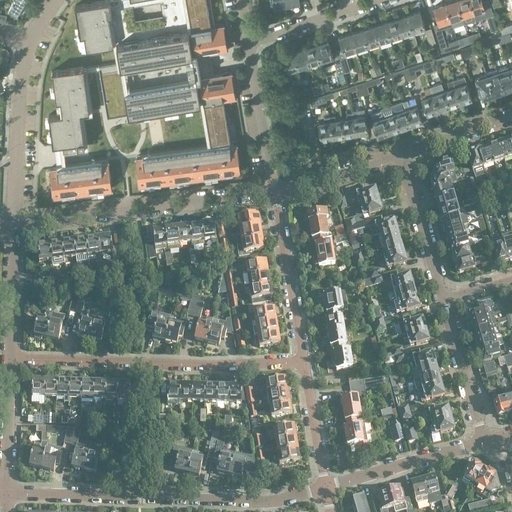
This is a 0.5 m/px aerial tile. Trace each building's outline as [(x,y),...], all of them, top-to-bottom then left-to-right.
[(14,0),(13,2),(13,1),(11,3),(12,4),(8,10),(17,15),(19,12),(21,14),(25,7),(23,6),(26,0),(14,0)] [(80,35),(84,34),(86,49),(113,44),(116,63),(98,66),(99,69),(107,117),(201,102),(201,101),(203,101),(211,144),(230,141),(223,98),(236,96),(232,72),(214,75),(210,51),(227,48),(224,24),(215,26),(210,0),(106,0),(75,5),(75,6),(76,14),(79,13),(80,19),(77,19),(79,28),(81,27),(82,33),(80,34),(80,35)] [(456,0),(453,0),(445,3),(453,25),(453,27),(464,23),(456,0)] [(456,0),(464,23),(475,20),(475,19),(469,0),(456,0)] [(481,0),(469,0),(475,19),(475,20),(487,16),(493,14),(488,0),(484,0),(482,1),(481,0)] [(439,23),(433,25),(436,33),(442,31),(441,28),(453,25),(445,3),(434,6),(439,23)] [(408,15),(413,32),(425,28),(420,11),(408,15)] [(493,14),(487,16),(492,31),(498,29),(493,14)] [(408,15),(396,18),(402,35),(413,32),(408,15)] [(391,39),(402,35),(396,18),(385,22),(391,39)] [(385,22),(374,26),(379,43),(391,39),(385,22)] [(511,23),(500,28),(502,34),(508,32),(511,31),(511,23)] [(368,46),(379,43),(374,26),(362,29),(368,46)] [(436,45),(431,28),(425,30),(430,47),(436,45)] [(362,29),(351,33),(356,50),(368,46),(362,29)] [(442,31),(436,33),(441,48),(447,46),(446,43),(442,31)] [(502,34),(498,35),(500,42),(510,38),(508,32),(502,34)] [(339,37),(343,48),(337,50),(345,73),(351,71),(345,54),(356,50),(351,33),(339,37)] [(489,45),(500,42),(498,35),(487,39),(489,45)] [(481,48),(489,45),(487,39),(479,41),(481,48)] [(337,50),(331,52),(328,40),(327,41),(325,40),(321,42),(320,43),(316,44),(321,61),(323,66),(334,63),(338,75),(345,73),(337,50)] [(321,61),(316,44),(305,48),(310,65),(321,61)] [(461,50),(465,60),(471,57),(470,55),(477,52),(474,45),(461,50)] [(310,65),(305,48),(293,52),(298,68),(300,73),(312,70),(310,65)] [(298,68),(293,52),(283,55),(282,55),(287,72),(298,68)] [(423,68),(422,63),(407,68),(411,79),(416,77),(414,71),(423,68)] [(89,111),(84,72),(84,68),(84,66),(52,71),(52,72),(55,72),(56,77),(53,78),(54,86),(57,86),(58,92),(55,92),(56,101),(60,100),(62,113),(49,115),(49,116),(52,116),(52,122),(50,122),(51,130),(53,130),(54,136),(51,136),(53,145),(57,144),(60,166),(66,166),(64,148),(85,146),(81,112),(89,111)] [(407,68),(393,73),(394,77),(397,84),(411,79),(407,68)] [(498,72),(505,91),(506,90),(506,91),(507,92),(511,91),(511,89),(511,88),(511,76),(509,68),(498,72)] [(494,94),(487,75),(486,72),(480,74),(481,75),(475,77),(483,98),(488,96),(488,97),(489,98),(493,97),(493,96),(493,95),(494,94)] [(505,91),(498,72),(487,75),(494,94),(498,93),(499,93),(500,94),(503,93),(504,92),(504,91),(505,91)] [(453,80),(461,103),(472,99),(464,76),(453,80)] [(372,85),(370,80),(360,83),(363,95),(369,93),(367,86),(372,85)] [(444,91),(449,107),(461,103),(453,80),(447,82),(449,89),(444,91)] [(360,83),(347,87),(348,92),(355,90),(357,96),(363,95),(360,83)] [(438,110),(433,94),(430,87),(424,89),(426,93),(420,95),(427,114),(438,110)] [(306,98),(304,91),(294,93),(295,100),(306,98)] [(449,107),(444,91),(433,94),(438,110),(449,107)] [(326,100),(324,95),(313,99),(315,105),(326,101),(326,100)] [(403,102),(406,109),(411,125),(423,121),(416,103),(410,105),(408,100),(403,102)] [(411,125),(406,109),(395,113),(400,129),(411,125)] [(371,114),(372,121),(377,137),(389,133),(385,120),(382,114),(381,110),(371,114)] [(352,112),(354,120),(356,133),(368,131),(365,115),(359,116),(358,111),(352,112)] [(349,117),(342,119),(344,135),(356,133),(354,120),(352,112),(348,112),(349,117)] [(400,129),(395,113),(388,115),(387,112),(382,114),(385,120),(389,133),(400,129)] [(335,116),(329,117),(333,137),(344,135),(342,119),(335,120),(335,116)] [(324,118),(324,120),(325,122),(318,123),(321,139),(333,137),(329,117),(324,118)] [(502,143),(498,144),(504,161),(511,158),(511,151),(508,141),(507,141),(506,140),(503,141),(502,143)] [(237,144),(136,157),(139,185),(240,172),(237,144)] [(489,148),(488,148),(493,165),(504,161),(498,144),(493,146),(492,145),(489,146),(489,148)] [(482,150),(478,151),(483,168),(493,165),(488,148),(487,148),(485,147),(482,148),(482,150)] [(487,180),(486,174),(485,174),(483,168),(478,151),(478,150),(472,152),(471,151),(468,152),(468,154),(466,154),(472,172),(479,170),(481,174),(483,181),(487,180)] [(108,160),(66,166),(60,166),(50,168),(54,196),(112,188),(108,160)] [(431,179),(449,175),(454,173),(452,166),(459,164),(458,160),(441,164),(441,166),(437,167),(438,169),(434,170),(435,172),(433,173),(434,178),(431,179)] [(434,190),(451,186),(451,185),(449,175),(431,179),(431,180),(430,181),(431,184),(432,185),(434,189),(434,190)] [(469,190),(476,188),(472,178),(465,180),(469,190)] [(451,186),(434,190),(435,194),(434,196),(435,199),(436,199),(437,200),(453,195),(451,186)] [(502,191),(506,201),(511,199),(511,193),(510,188),(502,191)] [(356,195),(359,206),(378,200),(378,199),(379,198),(378,194),(376,194),(375,189),(363,193),(363,192),(362,192),(362,193),(356,195)] [(499,189),(492,192),(496,203),(503,201),(499,189)] [(453,195),(437,200),(438,205),(437,206),(438,209),(439,210),(439,211),(456,206),(453,195)] [(495,204),(492,195),(486,197),(489,206),(495,204)] [(338,200),(341,209),(347,208),(344,198),(338,200)] [(363,223),(361,217),(362,217),(363,217),(367,215),(367,216),(368,216),(368,215),(381,211),(380,206),(381,205),(380,201),(378,201),(378,200),(359,206),(354,207),(357,218),(345,222),(346,228),(358,224),(363,223)] [(503,204),(492,207),(494,214),(505,210),(503,204)] [(456,206),(439,211),(441,216),(440,217),(441,220),(442,220),(442,221),(459,216),(456,206)] [(492,207),(482,211),(484,218),(494,214),(492,207)] [(239,230),(258,227),(260,227),(258,215),(237,218),(239,230)] [(459,216),(442,221),(444,227),(443,228),(444,231),(445,231),(462,227),(459,216)] [(324,238),(324,240),(332,239),(331,237),(328,237),(326,227),(329,226),(328,218),(309,221),(312,240),(324,238)] [(375,226),(378,237),(397,231),(397,230),(398,229),(397,225),(395,225),(394,220),(382,224),(382,223),(380,223),(381,224),(375,226)] [(214,222),(201,224),(203,239),(204,239),(211,239),(211,240),(212,244),(217,243),(217,239),(216,239),(214,222)] [(191,241),(192,241),(198,240),(199,242),(204,241),(204,239),(203,239),(201,224),(189,226),(191,241)] [(360,231),(358,224),(346,228),(351,244),(357,243),(354,232),(360,231)] [(189,226),(177,227),(179,243),(180,243),(186,242),(187,243),(192,243),(192,241),(191,241),(189,226)] [(348,244),(342,226),(334,229),(336,238),(334,239),(335,242),(333,242),(333,244),(335,244),(336,246),(343,243),(344,246),(348,244)] [(180,244),(180,243),(179,243),(177,227),(165,229),(167,244),(174,243),(174,245),(180,244)] [(258,227),(239,230),(241,243),(260,240),(258,227)] [(462,227),(445,231),(447,237),(446,238),(447,241),(448,241),(449,242),(466,238),(462,227)] [(156,258),(155,251),(168,249),(167,246),(168,246),(167,244),(165,229),(152,231),(154,243),(147,243),(149,259),(156,258)] [(378,237),(381,247),(400,242),(399,237),(400,236),(399,232),(397,232),(397,231),(378,237)] [(503,244),(508,262),(508,261),(508,260),(509,260),(510,261),(511,260),(511,236),(511,233),(501,236),(500,236),(501,239),(503,244)] [(110,236),(98,238),(100,253),(107,252),(107,254),(112,253),(113,264),(120,263),(118,247),(112,248),(110,236)] [(96,263),(98,263),(101,262),(100,255),(101,255),(100,253),(98,238),(86,239),(88,255),(88,254),(95,254),(96,263)] [(466,238),(449,242),(450,248),(449,249),(450,252),(451,252),(452,253),(468,248),(466,238)] [(86,239),(74,241),(76,256),(83,255),(83,257),(88,256),(88,254),(88,255),(86,239)] [(262,239),(260,240),(241,243),(236,243),(239,259),(250,257),(249,253),(264,251),(262,239)] [(332,242),(332,239),(324,240),(325,243),(315,245),(319,268),(335,265),(331,242),(332,242)] [(49,241),(49,244),(51,259),(52,259),(59,258),(59,260),(64,259),(64,258),(63,258),(62,242),(55,243),(55,240),(49,241)] [(63,258),(64,258),(71,257),(71,258),(76,258),(76,256),(74,241),(62,242),(63,258)] [(220,242),(222,253),(228,252),(226,241),(220,242)] [(381,247),(384,258),(403,253),(403,252),(404,251),(403,247),(401,246),(400,242),(381,247)] [(49,244),(37,245),(39,261),(47,260),(47,261),(52,261),(52,259),(51,259),(49,244)] [(492,247),(497,264),(499,264),(500,265),(503,264),(503,263),(508,262),(503,244),(492,247)] [(468,248),(452,253),(453,258),(452,259),(453,262),(454,263),(455,263),(471,258),(468,248)] [(471,258),(455,263),(455,264),(456,264),(457,266),(455,267),(457,273),(458,272),(459,274),(476,269),(474,264),(480,263),(480,265),(488,263),(489,267),(495,265),(491,252),(486,254),(471,258)] [(354,255),(357,266),(364,264),(362,253),(354,255)] [(403,253),(384,258),(388,269),(393,267),(393,268),(394,268),(394,267),(407,264),(405,258),(406,257),(405,254),(403,253)] [(248,277),(266,274),(268,274),(266,263),(246,266),(248,277)] [(179,267),(169,268),(170,278),(180,277),(179,267)] [(372,279),(381,276),(379,270),(370,273),(372,279)] [(232,272),(225,273),(230,301),(237,300),(232,272)] [(250,290),(268,287),(266,274),(248,277),(243,278),(245,291),(250,290)] [(391,280),(394,291),(413,286),(413,285),(414,284),(413,280),(411,280),(410,275),(397,279),(397,278),(396,278),(396,279),(391,280)] [(382,278),(372,280),(363,283),(364,289),(383,283),(382,278)] [(270,286),(268,287),(250,290),(252,301),(272,298),(270,286)] [(394,291),(397,302),(416,297),(416,296),(417,294),(416,291),(414,291),(413,286),(394,291)] [(337,313),(337,316),(344,314),(344,312),(347,311),(344,293),(323,296),(327,315),(337,313)] [(75,314),(79,298),(72,297),(68,312),(75,314)] [(194,318),(198,298),(193,297),(192,301),(191,301),(187,316),(194,318)] [(416,297),(397,302),(393,304),(396,314),(400,313),(406,312),(407,312),(407,311),(419,308),(418,303),(419,302),(418,298),(416,297)] [(88,339),(93,317),(82,314),(85,300),(79,298),(75,314),(81,315),(78,327),(77,329),(78,329),(76,337),(88,339)] [(198,298),(194,318),(200,319),(204,304),(202,303),(203,300),(198,298)] [(470,317),(471,321),(488,316),(493,315),(491,309),(493,308),(492,303),(468,310),(469,313),(468,314),(469,317),(470,317)] [(377,308),(369,310),(370,312),(372,321),(373,321),(380,319),(377,308)] [(274,310),(254,313),(256,325),(274,322),(276,321),(274,310)] [(165,342),(170,321),(171,317),(152,313),(146,329),(154,331),(152,339),(154,339),(153,341),(154,342),(158,343),(159,342),(159,341),(165,342)] [(50,321),(46,338),(59,341),(60,334),(64,335),(65,329),(62,328),(64,316),(52,314),(50,321)] [(93,317),(88,339),(101,342),(102,336),(106,336),(108,325),(114,327),(115,316),(109,314),(108,320),(93,317)] [(326,320),(328,334),(344,331),(341,318),(344,317),(344,314),(337,316),(338,318),(326,320)] [(491,327),(488,316),(471,321),(472,322),(471,324),(472,327),(473,327),(475,332),(491,327)] [(199,321),(198,325),(197,330),(196,330),(196,333),(195,340),(207,343),(210,328),(211,328),(213,320),(206,318),(205,322),(199,321)] [(374,327),(384,324),(382,318),(380,319),(373,321),(374,327)] [(34,335),(46,338),(50,321),(45,319),(44,321),(37,320),(36,325),(35,327),(36,327),(34,335)] [(210,328),(207,343),(219,346),(221,340),(224,341),(226,334),(233,336),(230,319),(226,320),(225,323),(219,322),(217,329),(211,328),(210,328)] [(240,319),(234,320),(236,337),(238,348),(245,347),(243,336),(241,336),(240,330),(241,330),(240,319)] [(401,337),(407,336),(426,330),(425,329),(426,328),(426,324),(424,324),(423,319),(410,323),(410,322),(409,322),(409,323),(398,326),(401,337)] [(170,321),(165,342),(177,345),(179,339),(182,339),(186,324),(177,322),(170,321)] [(274,322),(256,325),(251,325),(253,338),(258,337),(276,334),(274,322)] [(374,327),(376,333),(386,330),(384,324),(374,327)] [(477,340),(478,342),(494,338),(491,327),(475,332),(476,336),(475,337),(475,340),(477,340)] [(426,330),(407,336),(410,347),(415,345),(416,346),(417,345),(416,345),(429,341),(427,336),(428,335),(427,331),(426,331),(426,330)] [(343,346),(343,348),(350,347),(349,344),(346,345),(344,331),(328,334),(330,348),(343,346)] [(278,334),(276,334),(258,337),(260,349),(280,345),(278,334)] [(479,347),(481,353),(497,348),(494,338),(478,342),(478,343),(477,344),(477,347),(479,347)] [(350,347),(343,348),(343,351),(333,353),(336,371),(352,369),(349,350),(350,350),(350,347)] [(392,351),(394,357),(403,354),(402,348),(392,351)] [(484,363),(497,359),(500,359),(497,348),(481,353),(482,358),(481,359),(482,362),(483,362),(484,363)] [(413,358),(416,369),(435,364),(435,363),(436,361),(435,358),(433,357),(432,353),(420,356),(419,356),(419,357),(413,358)] [(404,355),(395,358),(396,364),(406,362),(404,355)] [(511,366),(511,355),(503,358),(506,365),(506,369),(511,366)] [(499,367),(506,365),(503,358),(500,359),(497,359),(499,367)] [(483,365),(485,373),(486,377),(497,374),(494,362),(483,365)] [(416,369),(419,380),(438,374),(437,370),(438,369),(437,365),(436,365),(435,364),(416,369)] [(419,380),(423,391),(441,385),(441,384),(442,383),(441,380),(440,379),(438,374),(419,380)] [(267,394),(288,391),(286,379),(265,383),(267,394)] [(44,398),(44,396),(45,380),(32,380),(31,403),(39,403),(39,405),(40,405),(40,411),(45,411),(46,398),(44,398)] [(45,380),(44,396),(51,396),(51,397),(57,398),(57,381),(45,380)] [(69,403),(69,397),(69,381),(57,381),(57,398),(56,400),(64,401),(64,403),(69,403)] [(81,398),(81,397),(82,382),(69,381),(69,397),(76,397),(76,398),(81,398)] [(351,398),(357,397),(366,395),(363,381),(359,382),(349,383),(351,398)] [(88,399),(93,399),(94,382),(82,382),(81,397),(88,397),(88,399)] [(106,399),(106,382),(94,382),(93,399),(93,401),(101,402),(101,399),(105,399),(106,399)] [(119,383),(106,382),(106,399),(105,399),(105,402),(113,402),(113,399),(118,400),(118,398),(119,383)] [(181,403),(181,400),(181,385),(174,385),(174,382),(169,382),(169,384),(168,384),(167,403),(181,403)] [(119,383),(118,398),(125,398),(125,400),(130,400),(131,383),(119,383)] [(193,402),(193,401),(193,385),(181,385),(181,400),(187,400),(187,402),(193,402)] [(199,402),(205,403),(206,386),(193,385),(193,401),(199,401),(199,402)] [(441,385),(423,391),(426,402),(431,400),(432,401),(433,400),(432,400),(445,396),(443,391),(444,390),(443,386),(442,386),(441,385)] [(217,406),(217,402),(218,386),(206,386),(205,403),(205,405),(217,406)] [(229,403),(229,402),(230,386),(218,386),(217,402),(224,402),(224,403),(229,403)] [(236,404),(241,404),(242,387),(230,386),(229,402),(236,402),(236,404)] [(252,389),(245,390),(250,418),(257,417),(255,405),(252,389)] [(269,407),(290,403),(288,391),(267,394),(269,407)] [(357,397),(351,398),(341,399),(345,422),(355,421),(356,423),(363,422),(362,419),(361,419),(357,397)] [(493,400),(497,415),(499,416),(508,414),(503,398),(493,400)] [(290,403),(269,407),(271,418),(292,415),(290,403)] [(400,415),(410,412),(408,406),(398,409),(400,415)] [(430,418),(432,424),(451,418),(452,417),(451,413),(449,413),(448,408),(435,412),(434,411),(433,411),(434,412),(426,414),(427,419),(430,418)] [(410,412),(400,415),(401,421),(411,418),(410,412)] [(33,417),(33,424),(45,424),(45,417),(40,417),(40,415),(35,415),(35,417),(33,417)] [(451,418),(432,424),(434,431),(431,431),(432,436),(440,434),(441,434),(441,433),(454,430),(453,425),(454,423),(453,420),(451,420),(451,418)] [(176,422),(176,421),(171,423),(166,423),(166,431),(172,431),(179,431),(179,422),(176,422)] [(364,446),(361,433),(370,432),(369,424),(363,425),(363,422),(356,423),(356,426),(344,428),(348,449),(364,446)] [(394,442),(404,440),(398,422),(394,423),(395,427),(393,428),(392,428),(394,436),(392,436),(394,442)] [(47,427),(36,426),(36,432),(42,433),(41,444),(41,446),(34,444),(31,456),(30,458),(31,458),(29,466),(42,469),(47,446),(47,443),(46,443),(47,427)] [(275,442),(296,438),(294,427),(273,430),(275,442)] [(47,446),(42,469),(54,472),(55,465),(59,466),(64,443),(70,445),(74,429),(67,428),(63,443),(60,445),(59,449),(47,446)] [(74,429),(70,445),(76,446),(80,431),(74,429)] [(415,441),(416,441),(413,430),(404,432),(407,443),(408,443),(408,444),(415,442),(415,441)] [(209,448),(216,450),(219,434),(213,433),(209,448)] [(225,436),(219,434),(216,450),(222,451),(225,436)] [(253,437),(255,449),(262,448),(260,436),(253,437)] [(296,438),(275,442),(278,454),(296,451),(295,444),(297,444),(296,438)] [(110,454),(116,456),(122,441),(116,439),(110,454)] [(89,448),(88,453),(84,470),(96,473),(98,466),(101,467),(105,451),(96,449),(96,450),(89,448)] [(71,467),(84,470),(88,453),(82,451),(81,453),(75,452),(73,458),(73,460),(71,467)] [(221,451),(220,457),(217,472),(230,475),(233,460),(235,454),(221,451)] [(298,451),(296,451),(278,454),(280,466),(300,462),(298,451)] [(256,454),(258,466),(264,464),(262,453),(256,454)] [(187,474),(191,457),(185,455),(184,457),(178,455),(176,463),(170,461),(169,468),(174,470),(174,471),(187,474)] [(203,459),(191,457),(187,474),(199,477),(201,469),(205,470),(206,465),(202,464),(203,459)] [(239,461),(233,460),(230,475),(241,478),(243,471),(247,471),(248,466),(245,465),(246,461),(240,459),(239,461)] [(475,485),(484,469),(480,467),(480,466),(479,466),(478,464),(476,462),(474,463),(473,462),(464,479),(462,482),(468,486),(470,482),(475,485)] [(487,471),(484,469),(475,485),(471,491),(477,495),(476,497),(481,500),(483,497),(488,500),(491,494),(500,492),(495,475),(496,474),(488,469),(487,471)] [(429,505),(441,501),(437,487),(434,477),(422,480),(428,501),(429,505)] [(428,501),(422,480),(411,484),(413,493),(416,504),(428,501)] [(458,489),(452,487),(446,497),(452,500),(458,489)] [(388,490),(393,508),(394,511),(401,511),(406,511),(411,511),(408,498),(403,500),(400,488),(396,489),(395,488),(388,490)] [(380,511),(386,511),(386,510),(393,508),(388,490),(381,491),(382,493),(377,494),(381,507),(379,508),(380,511)] [(352,499),(356,511),(368,511),(364,496),(352,499)] [(488,500),(468,506),(469,511),(473,511),(490,508),(488,500)]
